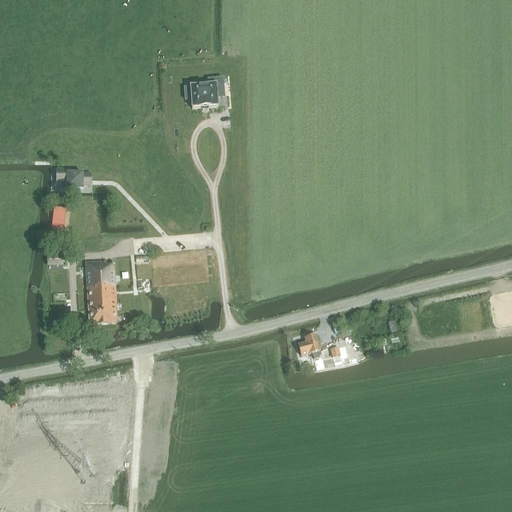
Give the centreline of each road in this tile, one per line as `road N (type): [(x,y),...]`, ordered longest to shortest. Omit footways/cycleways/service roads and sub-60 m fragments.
road 1 (tertiary): [(0,382),(511,267)]
road 2 (track): [(131,511),(134,463),(148,421),(141,350)]
